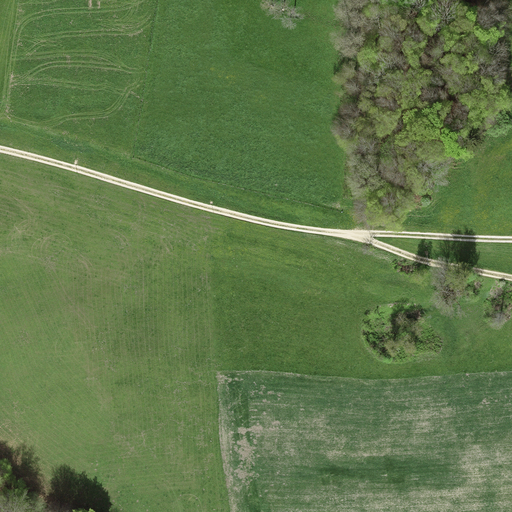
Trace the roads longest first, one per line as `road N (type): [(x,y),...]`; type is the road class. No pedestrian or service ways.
road 1 (track): [(0,150),(284,228),(511,239)]
road 2 (track): [(364,236),(432,263),(511,277)]
